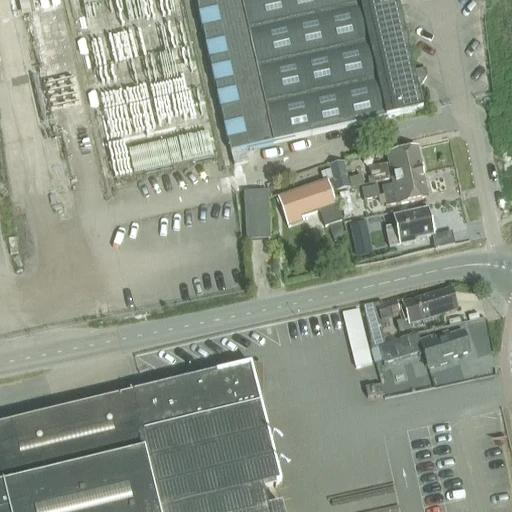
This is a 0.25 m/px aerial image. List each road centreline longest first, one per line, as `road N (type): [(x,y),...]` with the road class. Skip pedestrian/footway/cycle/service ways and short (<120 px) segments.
road 1 (tertiary): [(497,267),(457,267),(0,364)]
road 2 (unknown): [(7,0),(60,266)]
road 3 (unclassified): [(497,267),(468,104)]
